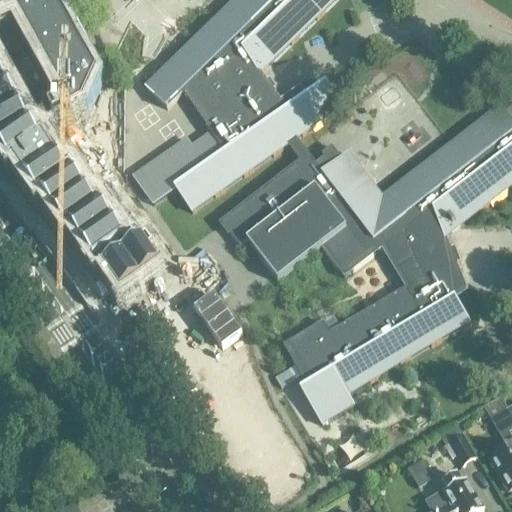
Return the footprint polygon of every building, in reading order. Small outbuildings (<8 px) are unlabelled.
[(0,0),(0,154),(11,171),(15,169),(40,204),(43,202),(68,237),(71,235),(96,271),(105,264),(111,272),(105,277),(123,303),(163,275),(145,249),(133,257),(100,210),(97,213),(72,177),(69,180),(44,144),(41,146),(29,129),(0,77),(0,25),(19,17),(75,119),(85,113),(98,84),(51,0),(0,0)] [(176,192),(193,216),(289,149),(295,157),(303,151),(297,143),(343,111),(325,85),(306,98),(301,90),(281,104),(274,94),(277,92),(270,82),(267,84),(260,74),(289,46),(290,47),(338,0),(240,0),(146,90),(167,112),(184,97),(211,136),(192,150),(187,143),(134,179),(153,208),(176,192)] [(354,411),(347,398),(469,326),(455,302),(468,294),(458,267),(461,266),(455,250),(451,252),(447,241),(511,190),(511,110),(505,116),(501,110),(381,202),(349,158),(341,163),(332,150),(322,157),(324,161),(315,167),(303,151),(295,157),(301,165),(222,225),(241,250),(247,245),(278,285),(322,251),(344,281),(383,253),(405,291),(330,336),(323,325),(284,348),(307,389),(302,392),(323,429),(354,411)] [(489,422),(504,448),(501,450),(504,455),(490,463),(511,497),(511,496),(511,443),(511,444),(506,435),(511,431),(511,421),(506,411),(489,422)] [(449,447),(462,468),(475,460),(462,439),(449,447)] [(420,488),(434,480),(424,462),(409,470),(420,488)] [(480,511),(463,482),(442,495),(425,505),(428,511),(480,511)]
